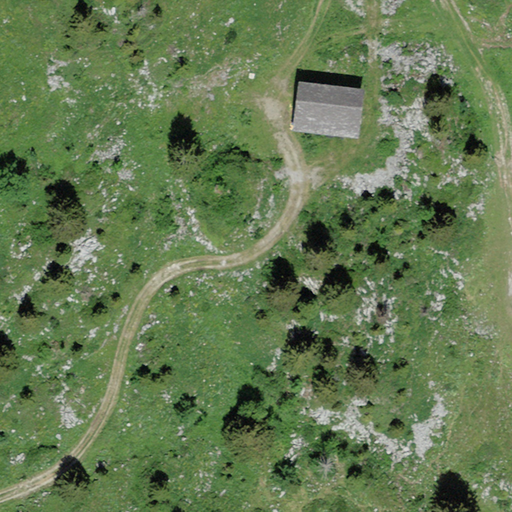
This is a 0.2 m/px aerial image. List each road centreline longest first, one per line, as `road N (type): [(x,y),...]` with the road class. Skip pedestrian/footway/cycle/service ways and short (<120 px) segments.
road 1 (track): [(0,498),(68,459),(104,405),(145,285),(248,256),(271,235),(293,196),(282,141)]
road 2 (track): [(450,0),(504,120),(511,167)]
